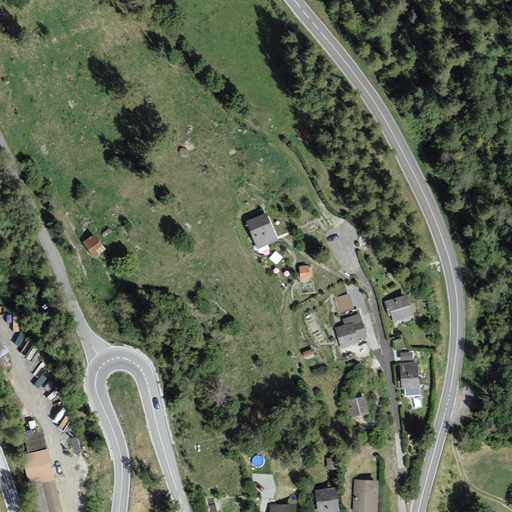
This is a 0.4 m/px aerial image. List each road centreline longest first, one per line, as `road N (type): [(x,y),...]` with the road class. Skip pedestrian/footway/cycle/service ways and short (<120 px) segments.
road 1 (tertiary): [(417,511),(450,388),(454,278),(384,118),(294,0)]
road 2 (track): [(121,0),(179,68),(298,156),(366,277)]
road 3 (unclassified): [(0,142),(105,362)]
road 4 (residential): [(404,511),(395,401),(366,277)]
road 5 (tertiary): [(105,362),(120,356),(140,367),(183,511)]
road 6 (tertiary): [(119,511),(119,446),(95,383),(105,362)]
